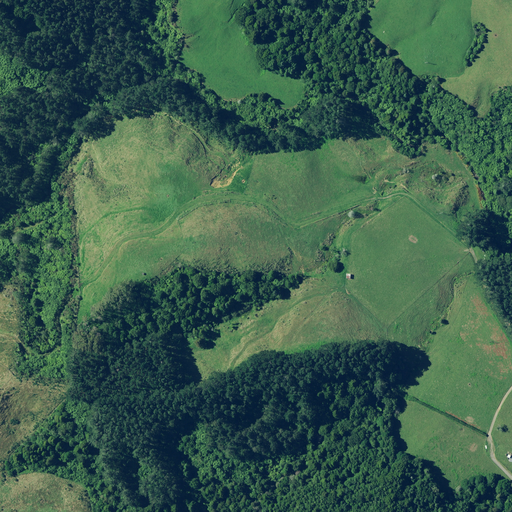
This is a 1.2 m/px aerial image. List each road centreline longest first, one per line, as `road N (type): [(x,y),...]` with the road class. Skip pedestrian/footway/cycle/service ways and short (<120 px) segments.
road 1 (track): [(511,335),(472,254),(403,198),(304,226),(238,203),(200,204),(99,266),(60,309),(56,347),(35,354),(0,333)]
road 2 (track): [(0,404),(20,395),(75,396),(136,407),(182,394),(239,368),(299,314),(325,302)]
